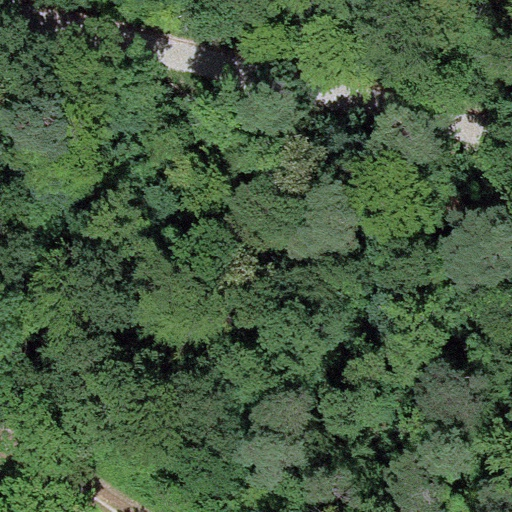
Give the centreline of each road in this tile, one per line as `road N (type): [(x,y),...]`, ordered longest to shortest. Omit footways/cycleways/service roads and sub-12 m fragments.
road 1 (track): [(511,137),(0,9)]
road 2 (track): [(125,511),(0,440)]
